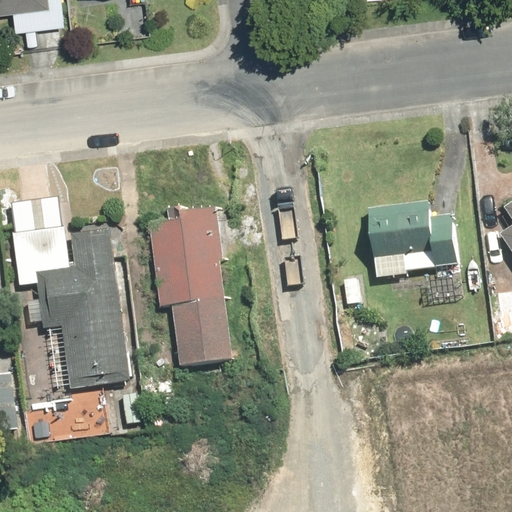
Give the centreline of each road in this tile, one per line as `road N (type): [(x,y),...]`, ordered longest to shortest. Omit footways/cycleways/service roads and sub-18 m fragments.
road 1 (residential): [(326,511),(261,93)]
road 2 (residential): [(261,93),(0,125)]
road 3 (residential): [(511,58),(261,93)]
